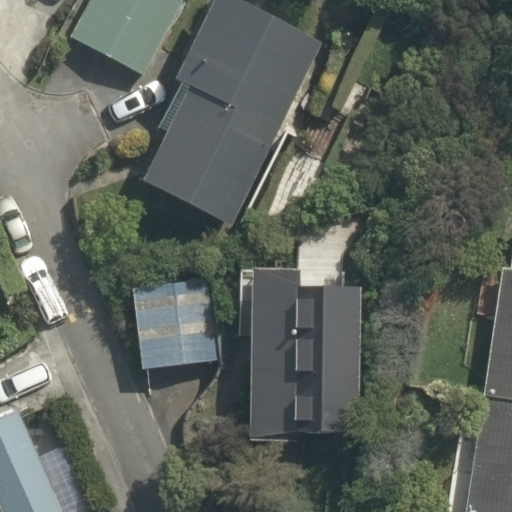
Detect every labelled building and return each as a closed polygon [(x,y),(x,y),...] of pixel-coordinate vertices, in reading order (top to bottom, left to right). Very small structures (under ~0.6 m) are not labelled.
[(136,76),(176,0),(70,0),(53,32),(136,76)] [(213,224),(310,40),(228,0),(187,0),(150,72),(175,85),(126,179),(213,224)] [(511,511),(511,214),(495,213),(459,511),(511,511)] [(343,423),(343,256),(220,257),(220,424),(343,423)] [(0,511),(56,511),(5,401),(0,403),(0,511)]
